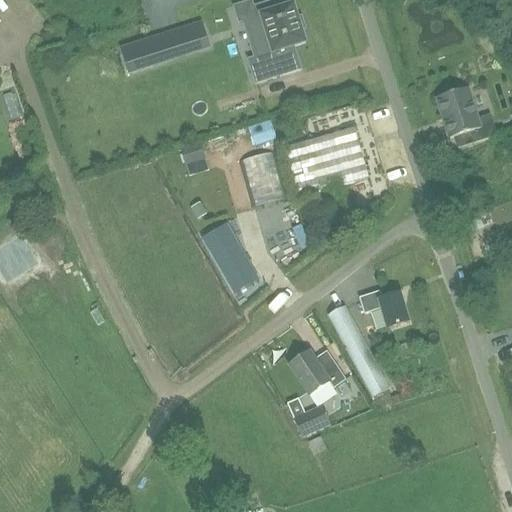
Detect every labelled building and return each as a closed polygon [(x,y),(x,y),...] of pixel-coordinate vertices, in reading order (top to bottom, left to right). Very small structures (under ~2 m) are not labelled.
[(243,22),(252,50),(261,47),(264,56),(248,61),(256,85),(301,71),(294,48),(306,44),(293,6),(280,10),(277,1),(253,8),(256,18),(243,22)] [(129,74),(152,66),(145,43),(122,50),(129,74)] [(471,133),(475,145),(497,137),(491,116),(477,120),(468,90),(437,99),(450,140),(471,133)] [(282,149),(296,199),(367,179),(352,129),(282,149)] [(187,166),(206,160),(207,160),(202,144),(181,149),(186,166),(187,166)] [(252,209),(287,199),(275,152),(239,162),(252,209)] [(473,226),(476,237),(493,233),(491,222),(473,226)] [(226,225),(202,239),(234,295),(259,281),(226,225)] [(36,236),(46,251),(45,251),(52,262),(63,254),(55,244),(56,243),(47,229),(36,236)] [(381,310),(388,330),(409,324),(399,295),(382,300),(380,292),(358,299),(363,316),(381,310)] [(373,399),(389,390),(344,309),(328,318),(373,399)] [(310,397),(330,383),(334,389),(347,381),(327,352),(316,360),(311,353),(290,367),(310,397)] [(329,425),(321,409),(305,416),(298,400),(287,405),(302,437),(329,425)]
